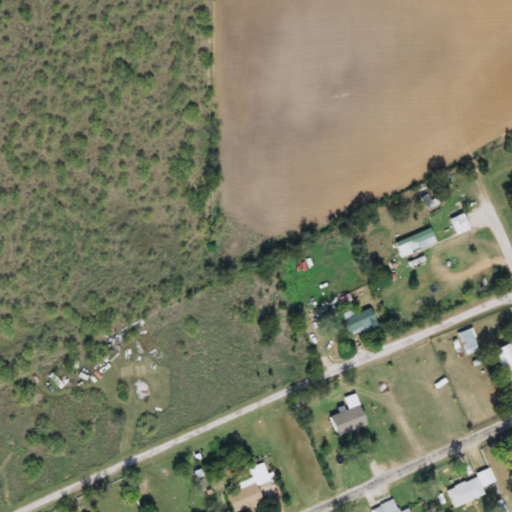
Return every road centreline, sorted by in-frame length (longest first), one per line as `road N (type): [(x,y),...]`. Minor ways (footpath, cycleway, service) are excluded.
road 1 (residential): [(20,511),(335,372)]
road 2 (residential): [(306,511),(511,417)]
road 3 (residential): [(511,296),(335,372)]
